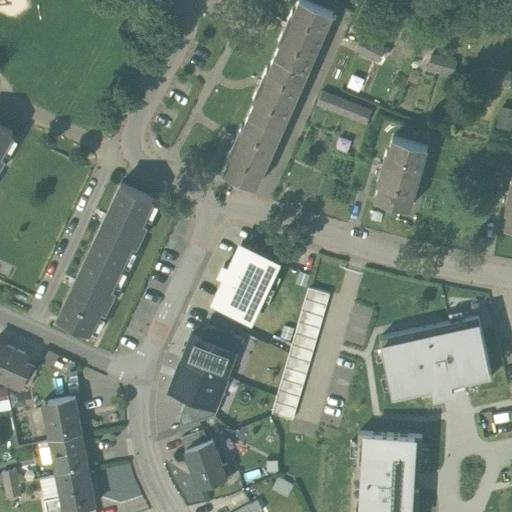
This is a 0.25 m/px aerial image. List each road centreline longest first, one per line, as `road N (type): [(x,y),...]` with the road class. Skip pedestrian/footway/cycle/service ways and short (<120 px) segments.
road 1 (residential): [(0,98),(115,154),(30,329)]
road 2 (residential): [(220,196),(320,231),(511,278)]
road 3 (residential): [(138,377),(220,196)]
road 4 (residential): [(135,153),(135,129),(203,10)]
road 5 (residential): [(138,377),(145,453),(173,511)]
